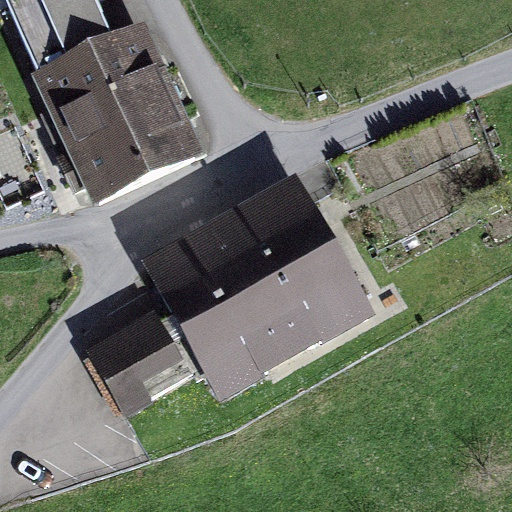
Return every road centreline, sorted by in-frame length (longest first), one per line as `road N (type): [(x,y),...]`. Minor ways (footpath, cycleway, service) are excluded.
road 1 (unclassified): [(511,67),(261,168)]
road 2 (unclassified): [(126,232),(99,297),(0,416)]
road 3 (unclassified): [(169,0),(184,43),(261,168)]
road 4 (unclassified): [(261,168),(126,232)]
road 5 (unclassified): [(0,242),(126,232)]
